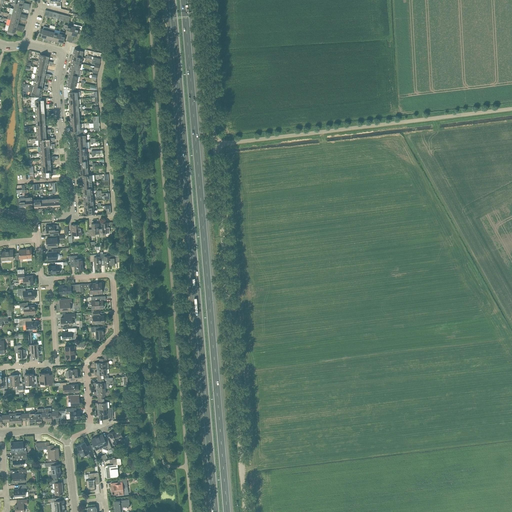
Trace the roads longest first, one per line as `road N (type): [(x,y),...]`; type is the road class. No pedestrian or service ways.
road 1 (motorway): [(171,0),(215,511)]
road 2 (motorway): [(226,511),(186,0)]
road 3 (unclassified): [(247,511),(214,144)]
road 4 (unclassified): [(214,144),(511,109)]
road 5 (residential): [(70,214),(113,214),(98,79),(104,50),(72,45),(60,53)]
road 6 (residential): [(90,429),(85,363),(117,335),(113,279),(50,279)]
road 7 (residential): [(60,53),(70,214)]
road 8 (unclassified): [(214,144),(201,0)]
road 9 (residential): [(0,367),(55,363),(50,279)]
